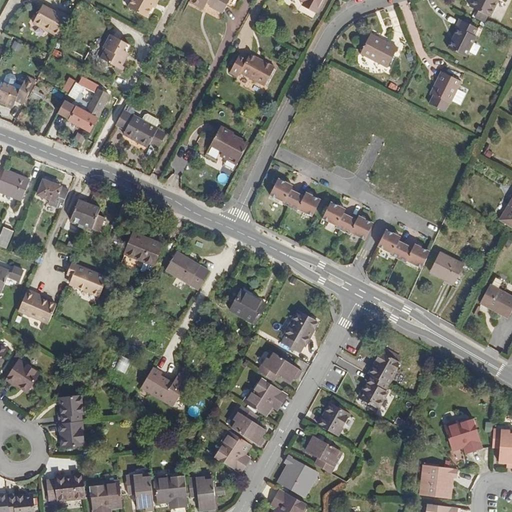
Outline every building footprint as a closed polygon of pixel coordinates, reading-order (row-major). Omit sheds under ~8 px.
[(132,0),(130,5),(152,17),(158,6),(161,1),(164,2),(164,0),(132,0)] [(197,0),(211,7),(214,0),(217,2),(216,5),(230,12),(234,5),(242,8),(246,0),(197,0)] [(307,0),(309,0),(307,5),(316,10),(321,0),(307,0)] [(488,16),(496,0),(472,0),(469,6),(488,16)] [(61,37),(72,17),(64,12),(62,15),(57,11),(43,4),(33,22),(61,37)] [(472,34),(475,27),(459,19),(455,26),(457,27),(447,47),(465,56),(475,36),(472,34)] [(126,54),(133,42),(114,32),(107,44),(109,46),(104,56),(127,68),(129,65),(125,63),(129,56),(126,54)] [(386,65),(396,46),(368,33),(358,52),(386,65)] [(248,53),(246,57),(238,53),(229,71),(236,75),(239,70),(262,83),(271,66),(248,53)] [(19,94),(26,98),(29,93),(36,80),(40,73),(33,70),(28,78),(21,74),(23,71),(22,67),(18,65),(14,66),(9,74),(7,73),(0,85),(0,91),(16,100),(19,94)] [(455,86),(459,77),(439,68),(429,90),(432,92),(428,101),(443,108),(447,100),(448,100),(450,99),(459,103),(465,90),(455,86)] [(84,76),(75,91),(82,95),(83,95),(84,94),(90,82),(91,80),(84,76)] [(105,85),(92,78),(91,80),(104,88),(105,85)] [(42,84),(36,80),(29,93),(42,101),(47,91),(40,88),(42,84)] [(104,88),(91,80),(90,82),(102,89),(104,88)] [(116,91),(105,85),(104,88),(114,93),(116,91)] [(104,88),(102,89),(101,93),(112,98),(114,93),(104,88)] [(96,127),(112,98),(101,93),(100,92),(97,100),(84,94),(83,95),(82,95),(80,101),(81,101),(73,116),(96,127)] [(135,111),(140,102),(134,99),(129,107),(135,111)] [(148,117),(135,111),(129,107),(120,123),(129,128),(127,131),(152,145),(153,142),(164,147),(172,130),(162,125),(165,120),(164,117),(153,112),(150,113),(148,117)] [(230,131),(231,129),(219,123),(208,144),(220,149),(219,152),(235,161),(247,139),(230,131)] [(0,189),(24,199),(32,179),(6,169),(0,184),(0,189)] [(300,203),(314,211),(323,194),(308,186),(306,190),(293,184),(295,180),(281,172),(272,188),(286,196),(285,197),(299,205),(300,203)] [(66,203),(72,189),(47,178),(41,192),(53,198),(51,203),(60,207),(63,202),(66,203)] [(511,222),(511,191),(499,214),(511,222)] [(141,206),(143,202),(130,196),(123,214),(135,219),(141,206)] [(352,228),(366,235),(375,219),(360,211),(358,215),(345,208),(347,204),(333,196),(324,213),(338,220),(337,222),(351,229),(352,228)] [(102,215),(105,207),(84,199),(76,219),(104,230),(110,218),(102,215)] [(7,239),(12,227),(1,222),(0,225),(0,242),(8,246),(10,241),(7,239)] [(400,237),(402,233),(387,225),(379,242),(393,249),(392,251),(405,258),(406,256),(421,264),(422,262),(428,247),(415,240),(413,244),(400,237)] [(10,241),(15,229),(12,227),(7,239),(10,241)] [(158,266),(167,246),(137,233),(128,253),(158,266)] [(456,282),(466,262),(437,248),(427,267),(456,282)] [(106,285),(114,266),(78,251),(73,262),(79,265),(75,272),(106,285)] [(203,289),(214,270),(180,251),(169,270),(203,289)] [(16,265),(14,271),(0,264),(0,289),(2,291),(10,275),(22,280),(26,270),(16,265)] [(506,312),(511,300),(511,292),(486,280),(478,298),(506,312)] [(37,290),(37,287),(29,284),(20,305),(50,319),(59,300),(42,292),(37,290)] [(257,322),(267,303),(242,289),(231,309),(257,322)] [(306,346),(318,325),(303,316),(290,341),(304,350),(306,346)] [(340,356),(352,365),(356,359),(344,350),(340,356)] [(121,355),(114,369),(125,374),(131,360),(121,355)] [(299,383),(303,377),(279,359),(275,365),(272,362),(267,369),(270,372),(266,378),(272,382),(276,375),(281,379),(291,387),(295,381),(299,383)] [(375,374),(374,373),(370,379),(388,389),(392,382),(394,383),(401,369),(384,359),(375,374)] [(29,393),(40,377),(20,362),(8,381),(14,386),(16,383),(29,393)] [(164,375),(165,373),(156,367),(145,386),(178,406),(192,382),(180,376),(177,382),(164,375)] [(266,378),(270,372),(267,369),(262,375),(266,378)] [(192,382),(194,378),(183,371),(180,376),(192,382)] [(272,382),(276,385),(281,379),(276,375),(272,382)] [(381,399),(382,400),(388,389),(370,379),(367,384),(364,391),(363,390),(358,398),(375,408),(381,399)] [(280,412),(288,402),(263,384),(256,395),(247,408),(265,421),(272,411),(274,408),(280,412)] [(247,408),(256,395),(253,393),(243,406),(247,408)] [(59,417),(60,424),(82,422),(81,415),(83,415),(82,399),(61,401),(62,417),(59,417)] [(252,426),(257,420),(251,415),(246,421),(243,419),(239,425),(242,427),(236,434),(260,452),(266,445),(262,442),(266,436),(256,428),(252,426)] [(342,440),(350,427),(332,416),(328,422),(324,429),(322,428),(317,434),(337,445),(340,439),(342,440)] [(471,453),(483,450),(475,420),(463,423),(448,428),(454,449),(464,447),(470,445),(471,453)] [(64,448),(83,445),(82,422),(60,425),(60,433),(63,433),(63,439),(64,448)] [(236,434),(242,427),(239,425),(234,432),(236,434)] [(229,432),(219,446),(222,448),(232,435),(229,432)] [(214,458),(238,475),(246,465),(246,464),(241,460),(243,457),(250,448),(232,435),(222,448),(214,458)] [(335,458),(339,451),(313,437),(310,441),(308,443),(312,446),(308,452),(320,459),(324,461),(320,468),(327,473),(331,466),(334,468),(338,460),(335,458)] [(511,442),(508,442),(509,437),(502,437),(501,440),(494,440),(493,447),(500,447),(499,452),(498,466),(505,466),(505,471),(511,471),(511,442)] [(312,473),(314,470),(292,457),(288,462),(292,465),(298,469),(296,473),(292,471),(288,477),(285,475),(281,482),(308,497),(319,478),(312,473)] [(320,459),(315,466),(320,468),(324,461),(320,459)] [(286,474),(285,475),(288,477),(292,471),(296,473),(298,469),(292,465),(286,474)] [(457,480),(458,473),(432,469),(432,474),(424,473),(420,495),(449,500),(451,491),(448,491),(449,485),(445,484),(445,479),(452,480),(457,480)] [(149,483),(143,483),(142,478),(132,479),(133,485),(126,485),(126,491),(133,491),(134,495),(136,509),(143,508),(143,511),(145,511),(152,511),(149,483)] [(173,510),(187,508),(184,478),(172,479),(157,480),(159,503),(169,502),(172,502),(173,510)] [(51,503),(87,500),(84,482),(50,486),(51,503)] [(215,511),(212,486),(204,487),(204,483),(197,483),(197,488),(189,488),(190,496),(198,495),(198,500),(199,511),(215,511)] [(109,508),(120,508),(118,485),(102,487),(90,488),(92,511),(105,511),(105,509),(109,508)] [(306,511),(309,508),(282,492),(277,500),(276,502),(283,507),(281,511),(280,511),(306,511)] [(0,511),(8,511),(7,495),(1,496),(1,499),(0,498),(0,511)] [(15,498),(14,495),(7,495),(8,511),(31,511),(30,497),(15,498)] [(281,511),(283,507),(276,502),(273,507),(281,511)]
